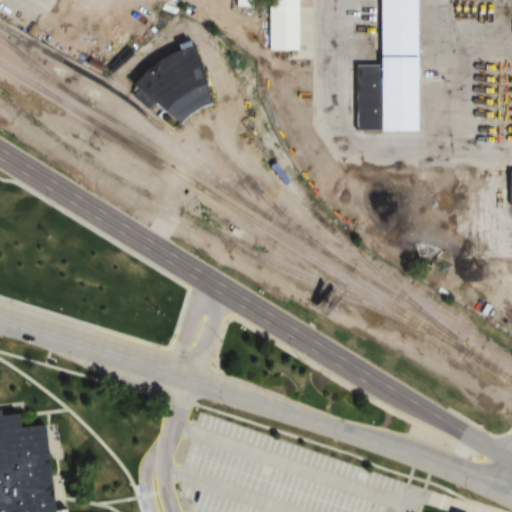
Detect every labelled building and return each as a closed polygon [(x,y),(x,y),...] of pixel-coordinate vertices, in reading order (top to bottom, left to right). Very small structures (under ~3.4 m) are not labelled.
[(263,0),(264,50),(295,50),(294,0),(263,0)] [(375,0),(415,0),(415,129),(349,129),(349,65),(375,65),(375,0)] [(130,84),(178,123),(184,116),(191,109),(198,105),(207,99),(189,42),(172,49),(157,58),(142,69),(130,84)] [(502,171),(511,170),(511,206),(503,207),(502,171)] [(49,511),(48,498),(38,426),(11,429),(7,414),(0,414),(0,511),(49,511)]
